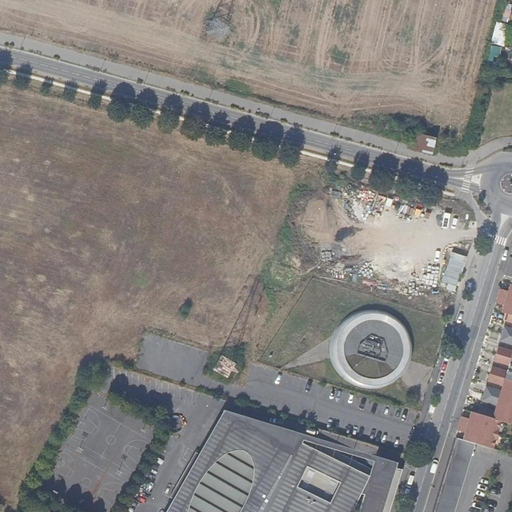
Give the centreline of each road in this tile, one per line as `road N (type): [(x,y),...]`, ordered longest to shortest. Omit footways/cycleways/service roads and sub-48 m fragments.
road 1 (residential): [(488,185),(0,55)]
road 2 (residential): [(414,511),(507,206)]
road 3 (unknown): [(436,439),(240,392),(212,383),(177,356)]
road 4 (unknown): [(160,511),(195,420),(124,384)]
